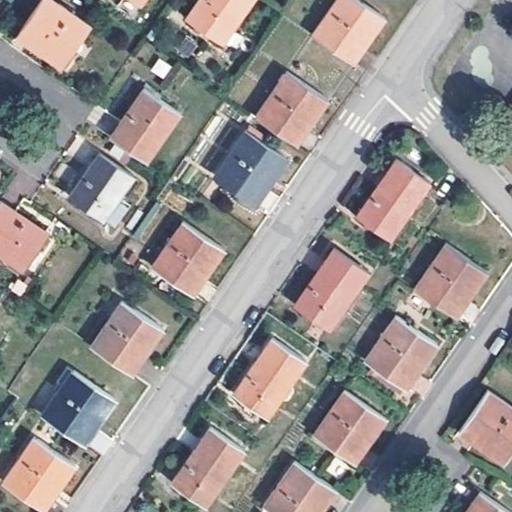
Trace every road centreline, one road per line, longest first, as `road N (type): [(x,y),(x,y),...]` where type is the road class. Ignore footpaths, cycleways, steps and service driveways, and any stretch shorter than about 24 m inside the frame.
road 1 (residential): [(94,511),(396,75)]
road 2 (residential): [(0,134),(25,153),(39,152),(66,123),(67,109),(64,97),(17,62),(0,61)]
road 3 (residential): [(511,206),(396,75)]
road 4 (residential): [(511,301),(417,444)]
